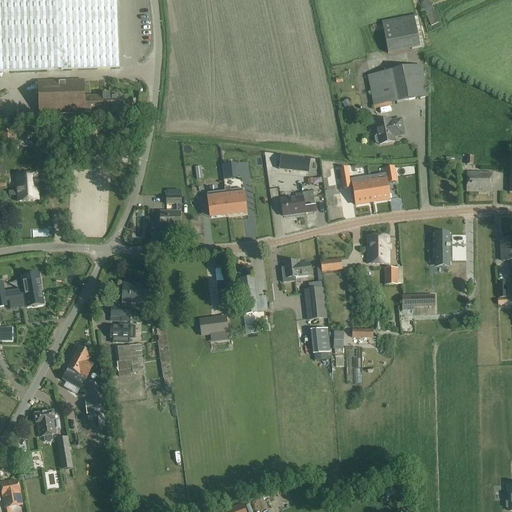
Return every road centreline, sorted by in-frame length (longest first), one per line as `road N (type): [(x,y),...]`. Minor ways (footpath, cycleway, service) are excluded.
road 1 (tertiary): [(107,250),(249,248),(392,216),(511,211)]
road 2 (unclassified): [(153,0),(151,123),(126,218),(107,250)]
road 3 (unclassified): [(0,445),(107,250)]
